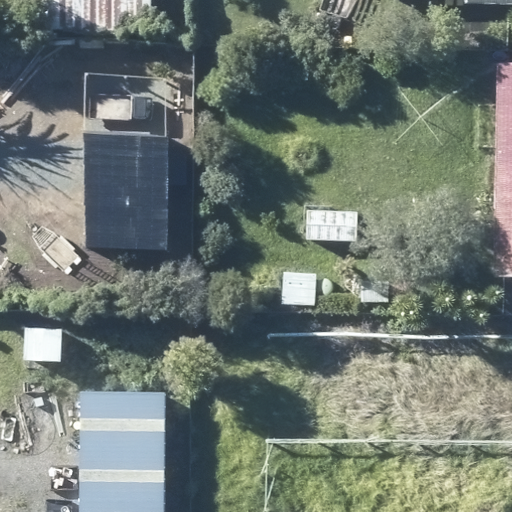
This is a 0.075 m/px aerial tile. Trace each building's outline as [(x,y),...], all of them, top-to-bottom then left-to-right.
[(151,0),(46,0),(46,31),(151,33),(151,0)] [(511,65),(496,66),(492,280),(506,280),(511,280),(511,65)] [(356,212),(284,208),(282,257),(354,260),(356,212)] [(314,272),(280,273),(281,307),(314,308),(314,272)] [(164,511),(167,401),(89,399),(85,511),(164,511)]
